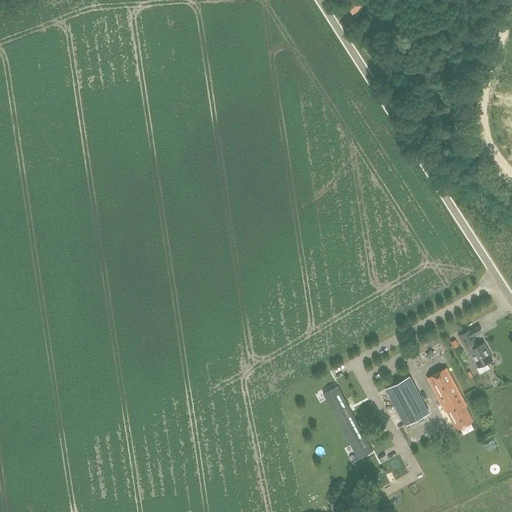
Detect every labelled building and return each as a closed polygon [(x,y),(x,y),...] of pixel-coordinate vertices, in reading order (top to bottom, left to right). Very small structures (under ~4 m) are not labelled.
[(353,14),(367,5),(363,0),(353,0),(347,4),(353,14)] [(481,326),(471,331),(460,336),(468,352),(471,351),(479,367),(494,360),(485,343),(479,346),(473,336),(483,331),(481,326)] [(474,421),(464,404),(466,403),(447,367),(428,377),(446,411),(448,411),(458,430),(474,421)] [(431,413),(411,375),(386,389),(405,426),(431,413)] [(327,400),(351,445),(357,442),(364,454),(372,450),(351,410),(349,406),(338,386),(330,391),(333,396),(327,400)] [(435,416),(420,420),(424,433),(439,429),(435,416)] [(448,476),(448,478),(460,477),(458,462),(438,464),(439,477),(448,476)] [(418,511),(443,511),(475,498),(465,476),(413,500),(418,511)]
